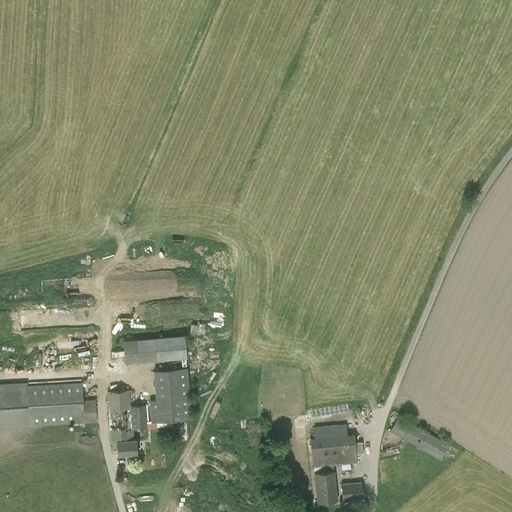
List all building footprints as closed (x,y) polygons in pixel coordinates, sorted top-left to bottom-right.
[(125,363),(187,358),(185,335),(123,341),(125,363)] [(187,367),(153,370),(155,399),(149,400),(151,422),(192,418),(187,367)] [(82,379),(27,382),(27,381),(0,383),(0,428),(30,426),(29,426),(97,422),(95,399),(83,400),(82,379)] [(136,439),(134,439),(133,429),(148,428),(146,404),(131,405),(130,389),(107,391),(110,441),(117,441),(117,454),(137,453),(136,439)] [(441,459),(449,444),(398,415),(390,431),(441,459)] [(322,429),(323,437),(310,438),(313,468),(314,468),(317,503),(337,501),(334,470),(333,465),(357,462),(354,433),(343,434),(343,427),(322,429)] [(363,498),(361,481),(341,483),(343,500),(363,498)]
